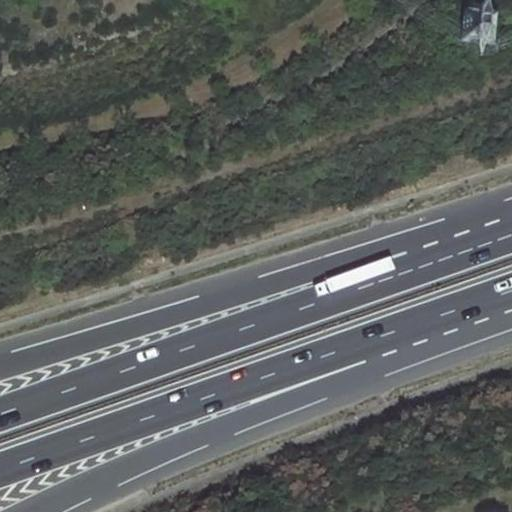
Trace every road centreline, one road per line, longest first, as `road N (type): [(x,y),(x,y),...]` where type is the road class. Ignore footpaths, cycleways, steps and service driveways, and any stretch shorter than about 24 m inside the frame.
road 1 (motorway): [(0,469),(511,291)]
road 2 (motorway): [(28,511),(96,476),(511,322)]
road 3 (motorway): [(413,269),(0,414)]
road 4 (motorway): [(413,269),(329,268),(0,369)]
